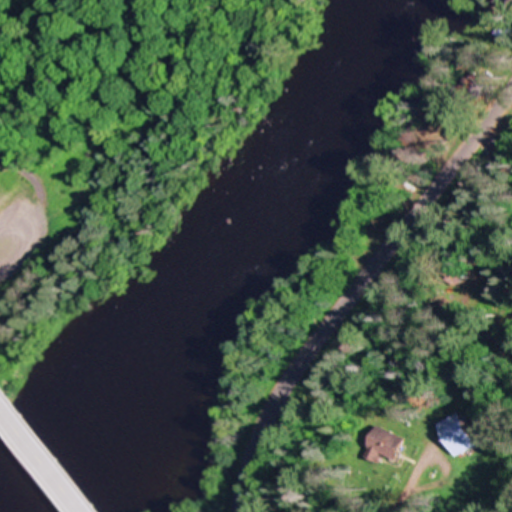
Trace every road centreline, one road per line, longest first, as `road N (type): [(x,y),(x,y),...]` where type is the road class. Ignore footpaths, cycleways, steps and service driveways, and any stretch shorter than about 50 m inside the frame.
road 1 (residential): [(511,102),(298,373),(265,430),(245,511)]
road 2 (primary): [(0,407),(81,511)]
